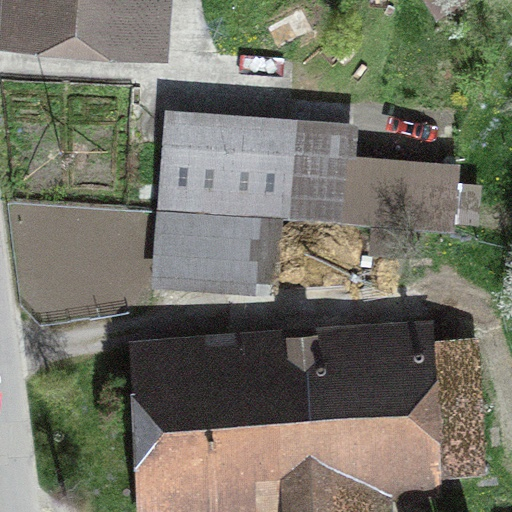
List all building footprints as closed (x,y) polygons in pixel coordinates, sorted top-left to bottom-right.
[(15,0),(12,64),(163,71),(166,0),(15,0)] [(451,0),(412,0),(427,28),(458,11),(451,0)] [(279,232),(348,236),(352,171),(354,138),(163,126),(157,224),(279,232)] [(352,171),(348,236),(459,243),(463,178),(352,171)] [(279,232),(157,224),(153,298),(275,305),(279,232)] [(475,340),(122,377),(136,511),(385,511),(385,508),(491,498),(475,340)]
